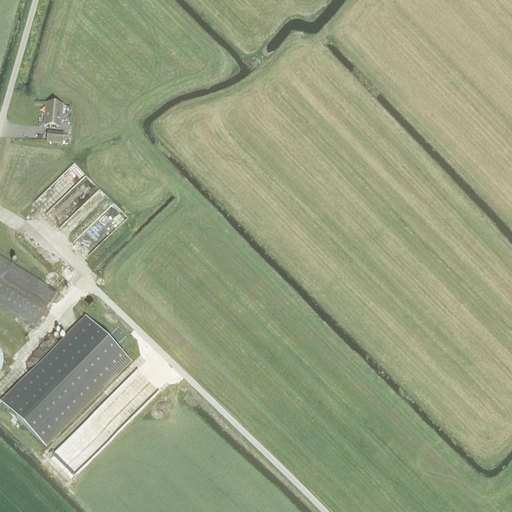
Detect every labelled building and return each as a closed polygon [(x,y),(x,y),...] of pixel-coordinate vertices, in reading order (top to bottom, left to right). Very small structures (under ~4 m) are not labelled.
[(60,128),(62,106),(46,104),(44,126),(60,128)] [(62,144),(63,134),(47,133),(46,143),(62,144)] [(0,304),(34,326),(56,292),(0,256),(0,304)] [(51,273),(53,285),(63,284),(61,271),(51,273)] [(45,447),(130,362),(87,319),(2,404),(45,447)] [(72,437),(54,455),(75,477),(93,459),(72,437)]
